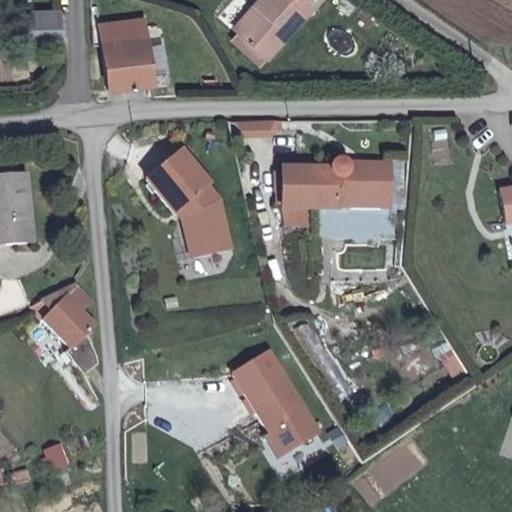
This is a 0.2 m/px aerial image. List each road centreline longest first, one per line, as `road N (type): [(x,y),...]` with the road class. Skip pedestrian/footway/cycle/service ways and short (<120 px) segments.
road 1 (unclassified): [(511,97),(83,119)]
road 2 (residential): [(83,119),(109,386),(111,511)]
road 3 (unclassified): [(388,0),(511,91)]
